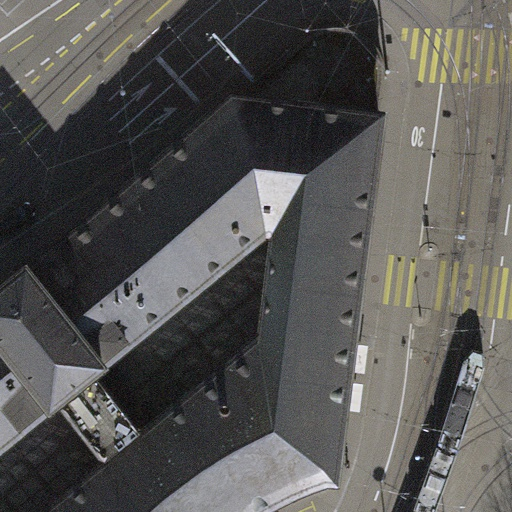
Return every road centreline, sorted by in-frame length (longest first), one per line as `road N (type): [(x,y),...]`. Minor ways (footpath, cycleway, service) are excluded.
road 1 (tertiary): [(428,51),(381,406),(350,511)]
road 2 (tertiary): [(492,511),(511,280)]
road 3 (secondary): [(62,114),(209,34)]
